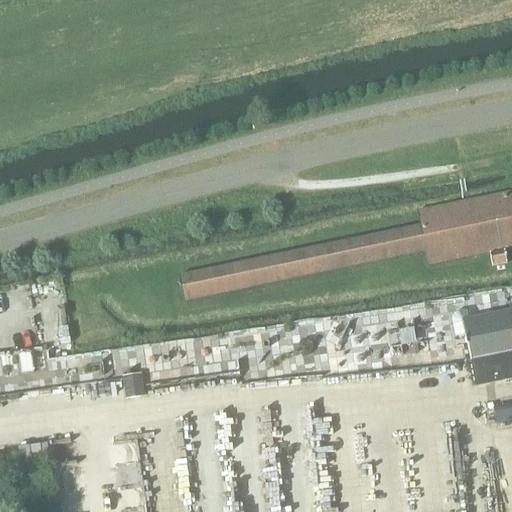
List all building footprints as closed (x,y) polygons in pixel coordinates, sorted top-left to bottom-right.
[(511,185),(510,186),(511,193),(472,201),(417,212),(420,226),(178,276),(184,302),(424,253),(428,265),(511,249),(511,185)] [(511,287),(508,288),(511,307),(509,308),(510,312),(461,321),(475,386),(511,378),(511,287)] [(55,348),(0,352),(0,386),(69,381),(68,361),(56,362),(55,348)] [(142,374),(122,376),(126,398),(145,395),(142,374)] [(511,402),(495,406),(499,423),(511,420),(511,402)]
